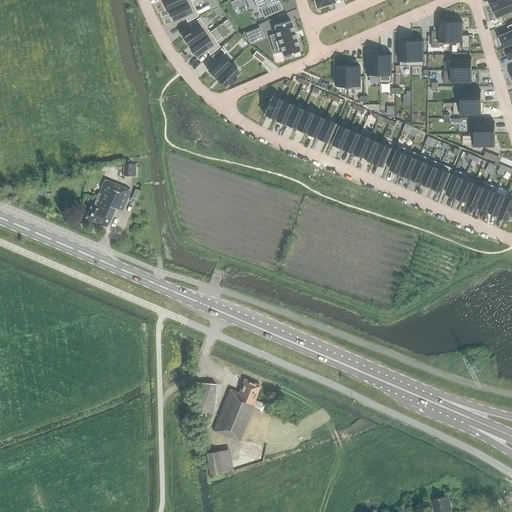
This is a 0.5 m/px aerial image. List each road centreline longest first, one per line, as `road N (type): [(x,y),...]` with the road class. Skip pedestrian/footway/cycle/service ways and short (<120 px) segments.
road 1 (primary): [(433,402),(0,219)]
road 2 (residential): [(511,240),(247,127),(216,101)]
road 3 (residential): [(319,55),(446,0)]
road 4 (residential): [(473,0),(511,123)]
road 5 (residential): [(216,101),(183,72),(143,0)]
